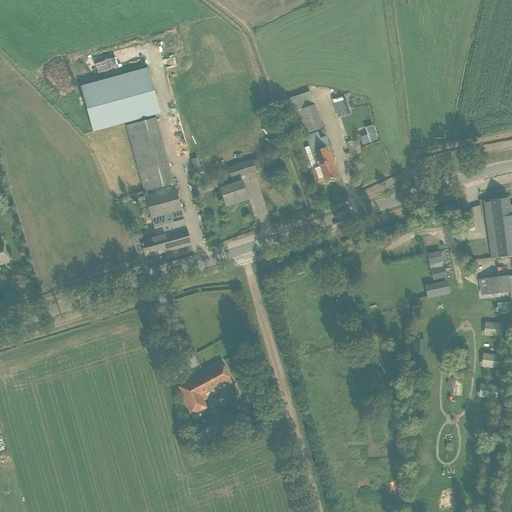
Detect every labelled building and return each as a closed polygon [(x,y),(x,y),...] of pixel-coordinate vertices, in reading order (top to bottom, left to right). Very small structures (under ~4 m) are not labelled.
[(160,113),(147,68),(80,86),(92,132),(160,113)] [(349,114),(347,107),(355,104),(352,96),(332,102),(337,118),(349,114)] [(323,126),(314,104),(296,111),(302,126),(305,133),(323,126)] [(302,126),(296,111),(291,113),(296,128),(302,126)] [(376,122),(375,113),(358,116),(360,125),(376,122)] [(125,125),(143,190),(172,182),(154,117),(125,125)] [(315,134),(310,136),(326,181),(338,177),(332,162),(334,161),(325,136),(317,139),(315,134)] [(326,181),(310,136),(306,138),(309,146),(304,148),(316,183),(323,181),(324,182),(326,181)] [(197,158),(190,159),(192,168),(199,166),(197,158)] [(227,167),(230,178),(254,170),(250,159),(227,167)] [(265,168),(267,175),(286,168),(283,161),(265,168)] [(219,188),(225,206),(247,199),(241,181),(219,188)] [(145,197),(150,217),(180,209),(174,189),(145,197)] [(498,258),(511,255),(511,205),(509,206),(508,198),(490,200),(498,258)] [(141,240),(145,257),(190,245),(183,220),(154,228),(156,236),(141,240)] [(137,234),(131,236),(133,244),(139,242),(137,234)] [(0,240),(0,264),(8,262),(2,240),(0,240)] [(438,251),(426,254),(429,265),(441,262),(438,251)] [(442,267),(430,270),(432,281),(444,278),(442,267)] [(511,290),(511,274),(478,279),(480,295),(511,290)] [(445,280),(424,284),(426,296),(447,291),(445,280)] [(511,311),(510,301),(496,303),(497,308),(494,309),(494,312),(497,312),(497,313),(511,311)] [(484,322),(483,334),(499,335),(500,323),(484,322)] [(413,340),(413,363),(424,363),(424,340),(413,340)] [(480,366),(498,368),(500,354),(481,352),(480,366)] [(178,387),(190,415),(206,408),(202,400),(226,388),(232,384),(221,364),(178,387)] [(477,397),(495,398),(495,385),(478,384),(477,397)] [(188,433),(194,442),(223,424),(217,414),(188,433)]
